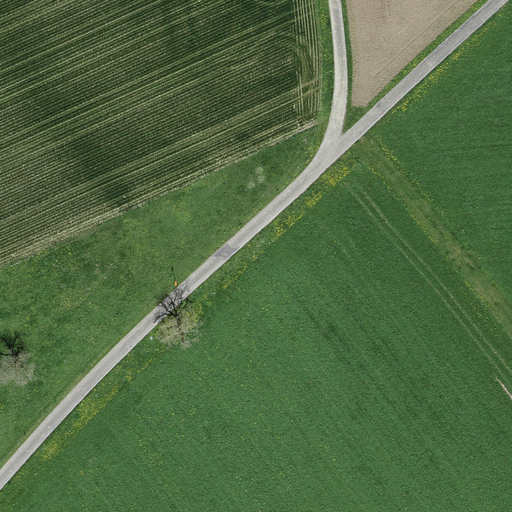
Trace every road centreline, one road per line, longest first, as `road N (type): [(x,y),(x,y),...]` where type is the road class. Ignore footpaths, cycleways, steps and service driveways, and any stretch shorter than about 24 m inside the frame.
road 1 (unclassified): [(0,479),(126,344),(332,150)]
road 2 (track): [(511,373),(332,150)]
road 3 (unclassified): [(332,150),(502,0)]
road 4 (unclassified): [(335,0),(341,82),(332,150)]
